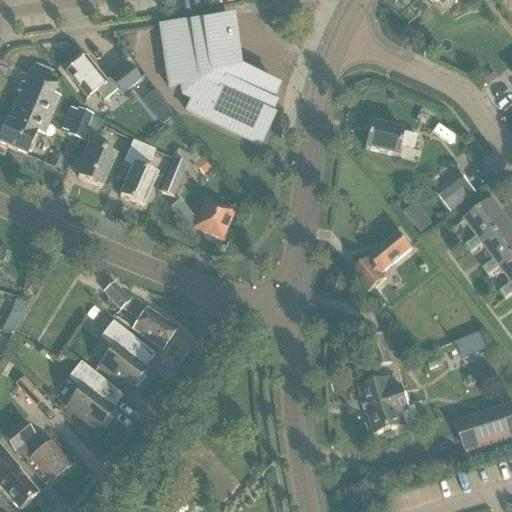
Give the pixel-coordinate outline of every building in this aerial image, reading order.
[(186,114),(259,148),(273,119),(272,119),(269,118),(274,107),(271,106),(278,91),(238,72),(236,58),(228,60),(223,24),(204,26),(203,24),(192,26),(191,24),(159,29),(168,90),(180,88),(182,98),(191,102),(186,114)] [(103,102),(113,95),(105,85),(106,85),(85,59),(65,75),(86,101),(96,93),(103,102)] [(140,82),(128,66),(109,82),(121,97),(140,82)] [(30,72),(14,109),(8,124),(6,123),(0,135),(0,146),(26,158),(35,135),(34,135),(56,83),(30,72)] [(166,109),(154,119),(161,128),(173,118),(166,109)] [(81,143),(91,120),(92,117),(78,111),(67,137),(81,143)] [(98,123),(91,120),(81,143),(90,147),(90,149),(89,148),(83,162),(85,163),(77,180),(101,190),(114,159),(101,153),(105,142),(95,138),(98,130),(96,129),(98,123)] [(413,151),(416,139),(402,135),(403,133),(371,126),(364,152),(396,160),(399,148),(413,151)] [(157,179),(145,174),(154,153),(135,144),(135,145),(133,144),(123,165),(132,169),(119,198),(143,209),(157,179)] [(54,153),(48,166),(54,169),(60,155),(54,153)] [(212,169),(204,159),(194,167),(203,178),(212,169)] [(173,200),(187,166),(173,161),(159,194),(173,200)] [(469,185),(461,175),(435,195),(450,216),(472,199),(464,189),(469,185)] [(221,243),(233,215),(206,202),(196,224),(179,203),(170,210),(188,232),(192,234),(194,230),(221,243)] [(471,255),(482,247),(509,226),(492,202),(464,223),(477,239),(465,248),(471,255)] [(511,229),(509,226),(482,247),(494,262),(482,271),(488,278),(499,270),(511,259),(511,229)] [(382,275),(411,251),(398,236),(368,260),(369,261),(351,274),(368,296),(386,281),(382,275)] [(511,259),(499,270),(511,285),(499,294),(505,301),(511,296),(511,259)] [(30,280),(26,281),(22,288),(23,293),(27,295),(31,293),(35,286),(33,282),(30,280)] [(162,353),(176,333),(146,312),(146,313),(131,302),(129,304),(113,286),(103,294),(119,313),(121,312),(139,323),(132,333),(162,353)] [(380,297),(374,302),(381,311),(387,306),(380,297)] [(14,302),(12,313),(1,331),(13,335),(29,307),(14,302)] [(106,318),(94,308),(86,319),(98,328),(106,318)] [(142,378),(145,374),(142,372),(153,358),(112,325),(101,340),(113,350),(99,368),(130,393),(136,391),(145,380),(142,378)] [(378,370),(390,366),(381,338),(369,342),(378,370)] [(110,412),(121,398),(80,366),(68,381),(81,391),(67,409),(98,434),(101,430),(104,432),(112,421),(110,419),(113,415),(110,412)] [(402,389),(391,392),(389,382),(359,391),(363,406),(365,405),(374,437),(405,428),(402,416),(410,414),(402,389)] [(44,402),(30,387),(21,395),(35,410),(44,402)] [(511,442),(511,405),(455,424),(466,457),(511,442)] [(47,483),(49,486),(70,470),(50,446),(37,456),(28,444),(35,439),(22,423),(2,440),(14,455),(17,453),(27,466),(26,466),(43,486),(47,483)] [(0,491),(17,511),(18,511),(37,496),(16,472),(15,473),(1,457),(0,457),(0,475),(5,481),(0,485),(0,491)] [(149,511),(159,502),(149,493),(131,511),(149,511)]
